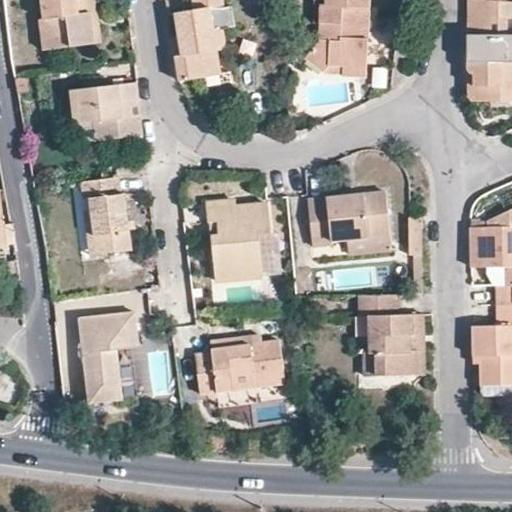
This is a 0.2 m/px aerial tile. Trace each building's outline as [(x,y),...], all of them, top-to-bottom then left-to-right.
[(42,0),(45,14),(49,14),(51,32),(68,30),(70,42),(95,39),(91,6),(88,5),(88,0),(42,0)] [(220,72),(216,48),(213,28),(209,6),(224,5),(224,0),(194,0),(195,6),(175,6),(180,33),(183,52),(176,53),(177,60),(178,68),(182,79),(197,76),(220,72)] [(369,34),(362,34),(362,24),(369,24),(370,0),(326,0),(327,2),(322,2),(320,39),(309,52),(326,65),(331,60),(345,61),(344,70),(368,70),(369,34)] [(511,28),(499,28),(499,13),(511,12),(511,0),(467,0),(467,33),(468,65),(468,90),(473,96),(511,95),(511,28)] [(45,14),(40,15),(44,45),(70,42),(68,30),(51,32),(49,14),(45,14)] [(216,48),(228,46),(225,26),(213,28),(216,48)] [(180,33),(173,34),(176,53),(183,52),(180,33)] [(373,88),(388,89),(389,69),(374,68),(373,88)] [(76,84),(81,116),(94,115),(97,135),(143,129),(138,77),(76,84)] [(76,84),(70,85),(75,117),(81,116),(76,84)] [(117,157),(119,171),(121,171),(148,168),(146,156),(146,153),(117,157)] [(98,249),(133,244),(126,187),(122,188),(121,171),(119,172),(83,176),(85,193),(91,192),(93,205),(98,249)] [(334,234),(349,233),(391,230),(387,186),(312,193),(316,240),(334,239),(334,234)] [(269,198),(236,201),(236,194),(206,197),(207,216),(211,215),(219,215),(219,228),(212,229),(215,274),(263,271),(262,249),(261,228),(271,228),(269,198)] [(489,219),(472,219),(472,261),(506,260),(506,279),(499,279),(499,299),(511,298),(511,201),(489,212),(489,219)] [(93,205),(87,205),(93,249),(98,249),(93,205)] [(219,228),(219,215),(211,215),(212,229),(219,228)] [(422,251),(423,222),(411,222),(411,251),(422,251)] [(12,223),(3,223),(6,245),(16,244),(12,223)] [(272,248),(271,228),(261,228),(262,249),(272,248)] [(349,233),(350,249),(393,246),(391,230),(349,233)] [(6,287),(21,286),(18,261),(3,262),(6,287)] [(370,309),(370,345),(379,345),(380,368),(419,367),(419,344),(413,344),(412,328),(424,327),(424,306),(398,307),(398,288),(361,288),(362,309),(370,309)] [(481,379),(511,378),(511,298),(499,299),(499,319),(474,319),(474,349),(481,349),(481,357),(481,379)] [(119,393),(114,342),(139,339),(135,305),(80,312),(91,396),(119,393)] [(362,309),(357,309),(359,345),(369,345),(370,345),(370,309),(362,309)] [(419,367),(426,367),(424,327),(412,328),(413,344),(419,344),(419,367)] [(264,336),(263,328),(246,330),(246,337),(264,336)] [(200,384),(218,383),(255,380),(286,376),(282,334),(264,336),(246,337),(246,330),(211,334),(212,344),(196,346),(200,384)] [(370,345),(369,345),(369,368),(380,368),(379,345),(370,345)] [(218,383),(219,399),(257,396),(255,380),(218,383)]
